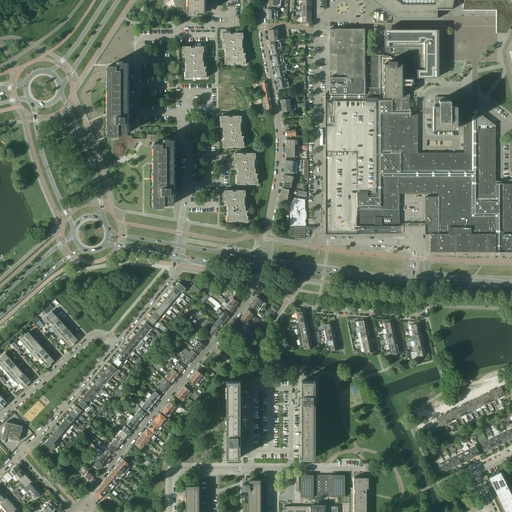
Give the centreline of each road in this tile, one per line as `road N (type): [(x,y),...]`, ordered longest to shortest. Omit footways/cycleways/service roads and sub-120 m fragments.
road 1 (residential): [(176,244),(188,150),(180,113),(139,106),(137,41),(170,37),(177,25),(231,25),(231,15)]
road 2 (residential): [(81,500),(254,288)]
road 3 (residential): [(260,258),(279,156),(261,0)]
road 4 (residential): [(254,288),(316,308),(421,315),(425,282)]
road 5 (residential): [(316,206),(316,18)]
road 6 (residential): [(0,470),(112,344)]
road 7 (residential): [(170,511),(175,468),(273,468)]
road 8 (secondary): [(102,220),(84,144),(60,93)]
road 9 (secondary): [(34,103),(43,161),(74,229)]
